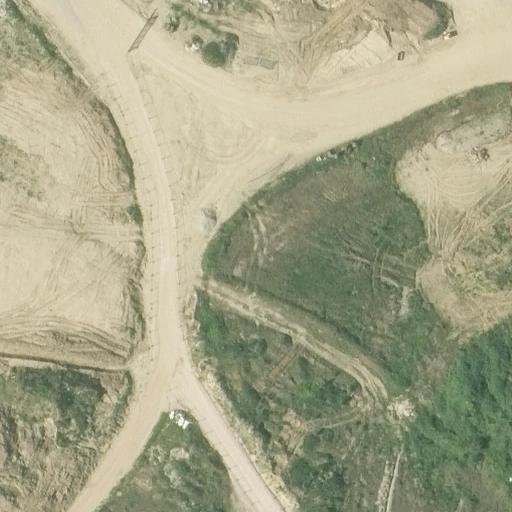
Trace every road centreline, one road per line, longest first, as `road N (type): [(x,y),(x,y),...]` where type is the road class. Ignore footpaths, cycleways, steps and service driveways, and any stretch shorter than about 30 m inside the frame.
road 1 (unclassified): [(73,511),(151,403),(162,364),(168,251)]
road 2 (unclassified): [(168,251),(141,131),(104,62),(56,0)]
road 3 (unclassified): [(511,39),(330,111),(281,113)]
road 4 (unclassified): [(281,113),(91,0)]
road 5 (track): [(275,511),(172,364),(165,337)]
road 6 (unclassified): [(168,251),(281,113)]
